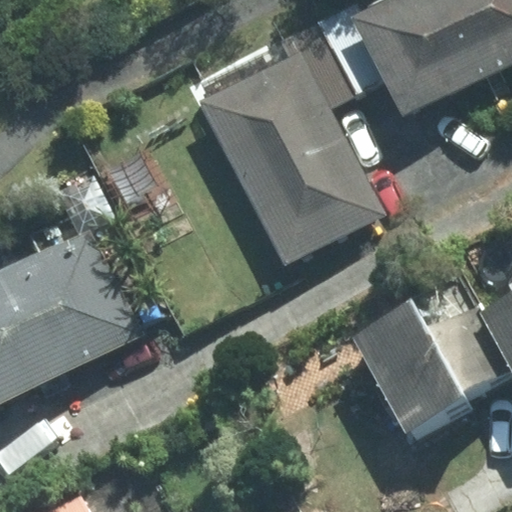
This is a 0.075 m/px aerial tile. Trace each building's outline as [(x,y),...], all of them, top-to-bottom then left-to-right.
[(416,118),(511,70),(511,0),(406,0),(367,19),(416,118)] [(299,265),(394,215),(307,49),(212,99),(299,265)] [(144,157),(108,175),(135,227),(170,209),(144,157)] [(0,413),(149,338),(96,232),(0,279),(0,413)] [(511,354),(491,318),(487,310),(452,330),(436,300),(365,339),(420,438),(489,400),(485,394),(511,379),(511,354)] [(511,306),(491,318),(511,354),(511,306)] [(200,417),(212,438),(230,430),(218,407),(200,417)] [(97,511),(90,498),(64,511),(97,511)]
